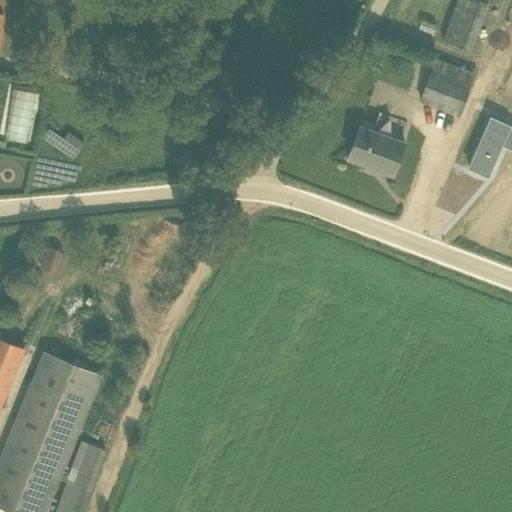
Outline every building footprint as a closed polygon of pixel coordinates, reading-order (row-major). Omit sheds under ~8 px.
[(0,0),(0,43),(8,0),(0,0)] [(453,0),(442,40),(473,48),(487,0),(486,0),(453,0)] [(418,97),(455,112),(471,71),(434,57),(418,97)] [(510,125),(490,116),(467,166),(488,175),(510,125)] [(359,124),(347,158),(392,175),(405,141),(359,124)] [(221,219),(223,212),(212,209),(210,216),(221,219)] [(62,250),(46,245),(37,266),(53,273),(62,250)] [(0,396),(21,345),(0,336),(0,396)] [(41,349),(0,451),(0,504),(19,511),(44,511),(101,373),(41,349)]
